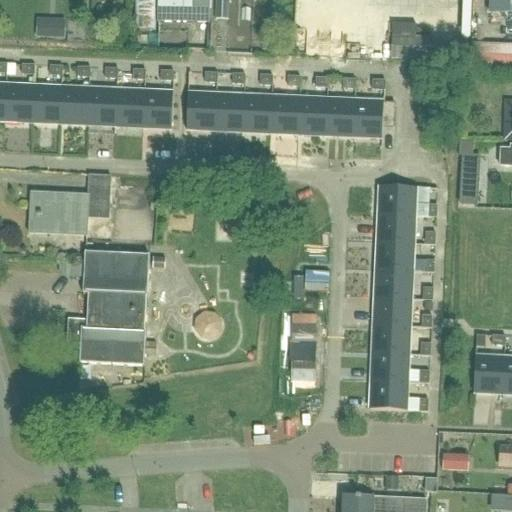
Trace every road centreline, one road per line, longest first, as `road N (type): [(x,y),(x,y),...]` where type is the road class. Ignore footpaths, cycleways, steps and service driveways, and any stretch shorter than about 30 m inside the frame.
road 1 (residential): [(336,186),(0,163)]
road 2 (residential): [(295,452),(0,480)]
road 3 (residential): [(295,452),(321,432),(328,415),(336,186)]
